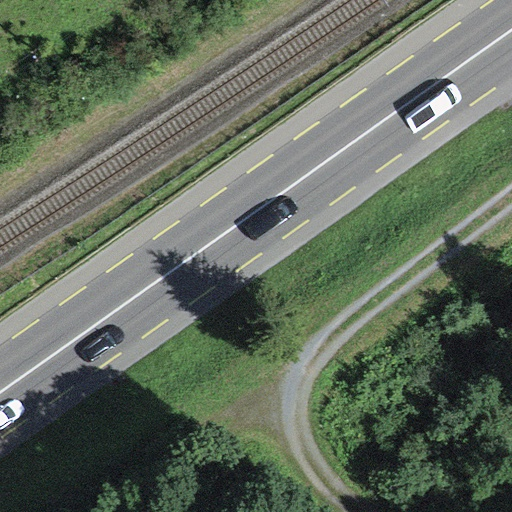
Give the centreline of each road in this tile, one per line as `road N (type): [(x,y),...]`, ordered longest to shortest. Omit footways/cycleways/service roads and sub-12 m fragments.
road 1 (primary): [(511,30),(0,392)]
road 2 (track): [(355,511),(306,463),(292,422),(293,387),(312,354),(511,194)]
